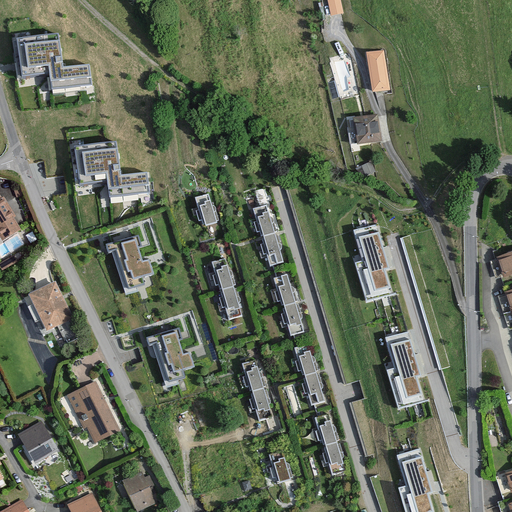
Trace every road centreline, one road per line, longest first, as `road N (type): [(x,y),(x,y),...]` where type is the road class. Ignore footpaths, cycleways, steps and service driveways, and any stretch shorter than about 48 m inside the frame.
road 1 (track): [(84,0),(274,147),(404,211),(427,205),(472,156),(496,158),(503,169)]
road 2 (residential): [(23,161),(69,275),(185,511)]
road 3 (tertiary): [(477,511),(469,203),(486,173),(511,170)]
road 4 (residential): [(277,187),(374,511)]
